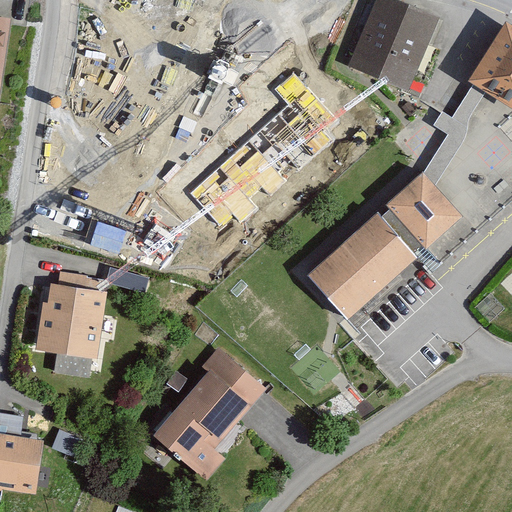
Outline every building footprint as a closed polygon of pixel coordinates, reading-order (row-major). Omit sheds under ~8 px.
[(433,15),(395,0),(378,0),(355,62),(406,82),(433,15)] [(0,112),(1,113),(15,19),(0,17),(0,112)] [(511,25),(476,83),(477,84),(490,92),(511,105),(511,25)] [(435,174),(443,183),(473,133),(467,129),(490,92),(477,84),(455,119),(446,114),(436,129),(451,138),(428,175),(432,177),(435,174)] [(318,168),(296,160),(283,196),(304,204),(318,168)] [(440,253),(477,221),(443,183),(435,174),(432,177),(397,208),(401,211),(390,220),(386,215),(318,274),(359,322),(427,263),(424,259),(436,248),(440,253)] [(109,292),(111,278),(62,272),(60,285),(57,284),(54,304),(47,303),(41,351),(58,353),(55,376),(102,382),(113,293),(109,292)] [(270,392),(222,349),(206,366),(214,373),(157,436),(209,483),(230,459),(219,449),(270,392)] [(195,380),(180,371),(172,383),(187,393),(195,380)] [(0,415),(0,495),(9,497),(10,492),(47,498),(55,445),(27,441),(31,420),(0,415)]
